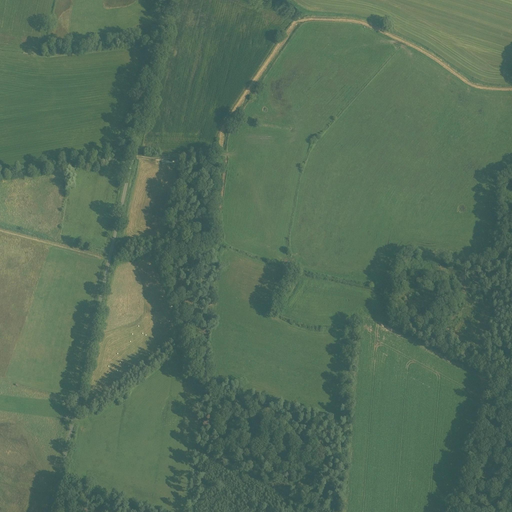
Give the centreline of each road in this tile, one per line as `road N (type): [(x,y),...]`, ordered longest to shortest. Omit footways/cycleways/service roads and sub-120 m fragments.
road 1 (unclassified): [(51,511),(167,0)]
road 2 (track): [(511,90),(480,87),(365,21),(296,19),(222,129),(215,161),(132,156)]
